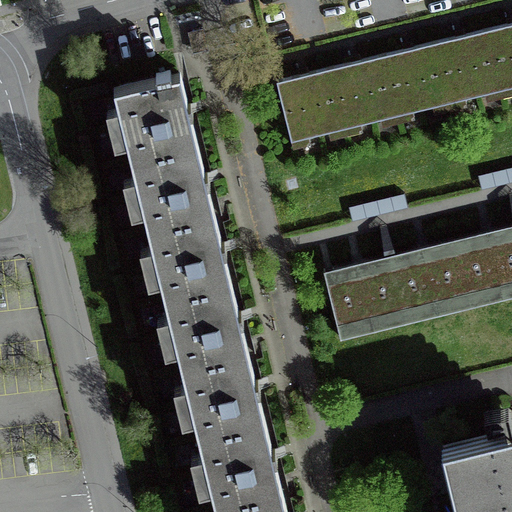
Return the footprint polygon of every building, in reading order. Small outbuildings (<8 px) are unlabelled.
[(459,38),(407,50),(356,62),(304,74),(278,81),(292,140),(511,87),(511,25),(459,38)] [(192,51),(206,47),(202,32),(188,35),(192,51)] [(148,280),(160,277),(168,310),(155,314),(164,350),(177,347),(186,383),(173,386),(181,418),(194,415),(203,453),(190,456),(198,488),(211,484),(218,511),(286,511),(280,489),(272,455),(264,420),(255,385),(247,351),(238,316),(230,282),(222,247),(213,213),(205,178),(196,144),(188,108),(179,73),(170,75),(169,71),(155,75),(155,76),(114,86),(119,107),(106,110),(114,142),(125,139),(127,139),(136,176),(123,179),(130,211),(143,208),(152,246),(140,249),(148,280)] [(511,164),(478,173),(482,188),(511,180),(511,164)] [(408,206),(405,191),(349,204),(352,219),(408,206)] [(511,222),(325,267),(340,331),(511,289),(511,222)] [(511,511),(511,421),(442,439),(459,511),(511,511)]
